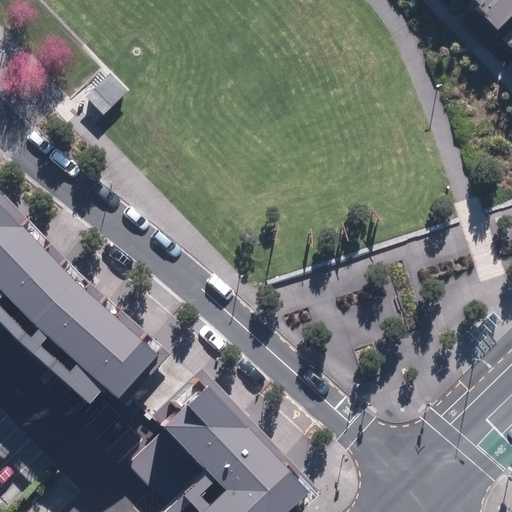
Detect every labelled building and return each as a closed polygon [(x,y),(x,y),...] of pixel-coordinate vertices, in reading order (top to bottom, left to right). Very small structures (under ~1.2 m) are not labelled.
[(511,0),(459,0),(492,31),(511,10),(511,0)] [(97,72),(76,92),(92,109),(114,89),(97,72)] [(0,299),(23,323),(107,400),(152,350),(74,292),(0,217),(0,299)] [(491,312),(469,334),(477,343),(500,321),(491,312)] [(154,414),(168,427),(128,464),(170,506),(163,511),(287,511),(315,486),(202,370),(154,414)]
